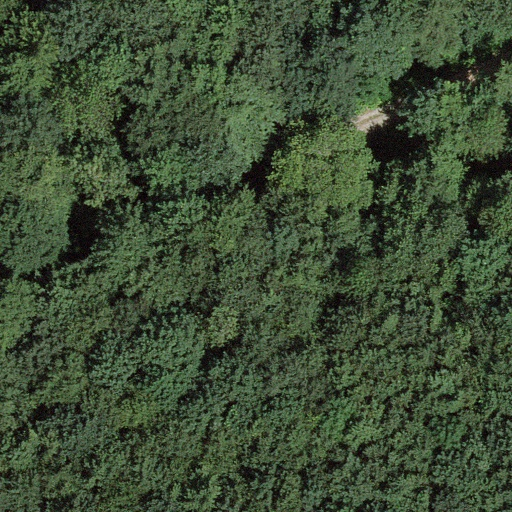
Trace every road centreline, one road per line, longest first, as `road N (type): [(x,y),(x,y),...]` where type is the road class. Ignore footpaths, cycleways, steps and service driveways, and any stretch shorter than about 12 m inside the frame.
road 1 (track): [(511,53),(351,120),(0,304)]
road 2 (track): [(351,120),(511,164)]
